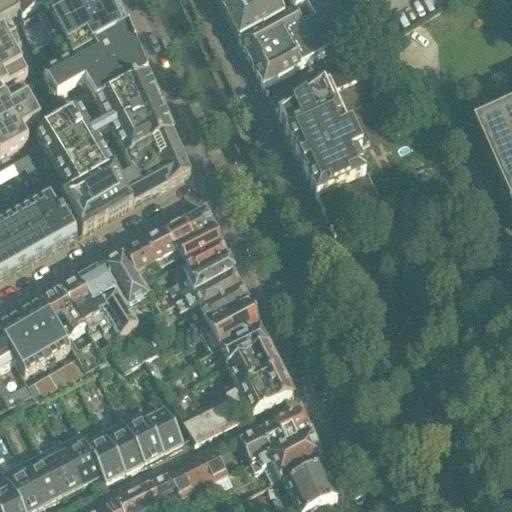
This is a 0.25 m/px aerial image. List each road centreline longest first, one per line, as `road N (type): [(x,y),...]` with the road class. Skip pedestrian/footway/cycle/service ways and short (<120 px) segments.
road 1 (residential): [(361,301),(312,232),(200,0)]
road 2 (residential): [(211,187),(0,306)]
road 3 (residential): [(307,400),(93,511)]
road 4 (residential): [(211,187),(307,400)]
road 5 (residential): [(128,0),(211,187)]
road 6 (residential): [(444,466),(408,374),(361,301)]
road 7 (residential): [(511,302),(385,293),(361,301)]
road 8 (residential): [(511,357),(467,417),(444,466)]
road 9 (residential): [(307,400),(355,511)]
